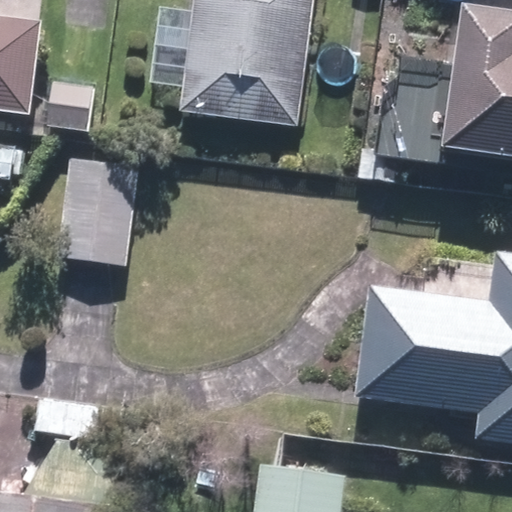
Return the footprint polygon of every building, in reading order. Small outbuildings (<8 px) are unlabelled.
[(193,0),(178,118),(298,133),(314,0),(193,0)] [(511,22),(453,15),(433,159),(511,169),(511,22)] [(0,117),(31,121),(44,25),(0,19),(0,117)] [(22,143),(0,141),(0,189),(18,191),(22,143)] [(66,161),(54,264),(126,272),(137,169),(66,161)] [(470,445),(511,450),(511,256),(491,254),(485,307),(363,293),(351,404),(473,418),(470,445)] [(36,402),(32,439),(106,448),(110,410),(36,402)] [(337,511),(340,483),(253,473),(248,511),(337,511)] [(0,497),(0,511),(99,511),(99,509),(0,497)]
